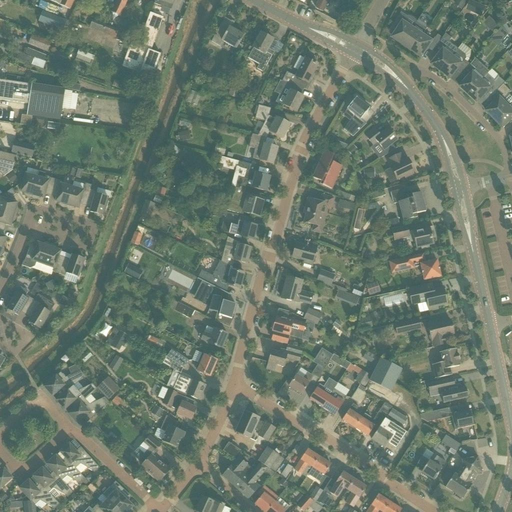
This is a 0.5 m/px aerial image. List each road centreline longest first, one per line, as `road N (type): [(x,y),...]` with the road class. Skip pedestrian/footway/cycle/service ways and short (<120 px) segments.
road 1 (residential): [(237,386),(303,148),(354,57)]
road 2 (residential): [(430,511),(237,386)]
road 3 (residential): [(0,294),(38,210),(97,230)]
road 4 (residential): [(70,429),(159,510)]
